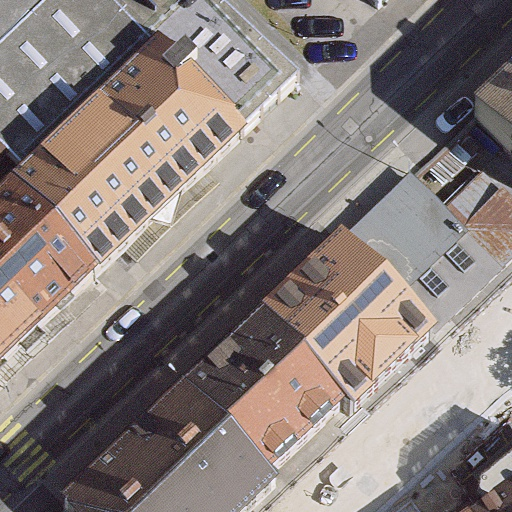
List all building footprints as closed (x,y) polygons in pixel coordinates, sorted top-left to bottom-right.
[(0,0),(0,159),(21,181),(155,52),(222,120),(272,71),(202,0),(0,0)] [(155,52),(21,181),(88,249),(222,120),(155,52)] [(511,79),(472,119),(511,159),(511,79)] [(0,335),(88,249),(21,181),(0,202),(0,335)] [(345,244),(434,336),(500,273),(469,241),(411,181),(345,244)] [(511,209),(507,205),(469,241),(500,273),(511,261),(511,209)] [(294,365),(347,420),(434,336),(345,244),(258,327),(294,365)] [(183,399),(272,492),(347,420),(294,365),(258,327),(183,399)] [(65,511),(251,511),(272,492),(183,399),(65,511)] [(480,511),(511,511),(511,464),(473,492),(485,509),(480,511)]
